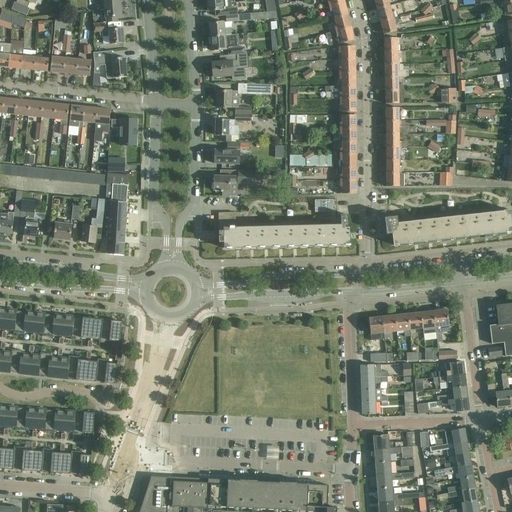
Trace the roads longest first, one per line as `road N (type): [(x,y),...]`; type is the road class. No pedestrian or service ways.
road 1 (residential): [(366,273),(371,59),(360,0)]
road 2 (residential): [(348,469),(124,455)]
road 3 (tertiary): [(366,273),(222,285),(194,280)]
road 4 (residential): [(179,269),(180,222),(194,201),(195,104)]
road 5 (residential): [(155,103),(154,204),(167,222),(166,268)]
road 6 (residential): [(0,87),(155,103)]
road 7 (tertiary): [(194,301),(347,291)]
road 8 (tertiary): [(148,282),(0,261)]
road 9 (tertiary): [(0,281),(146,299)]
road 10 (residential): [(124,455),(167,318)]
road 11 (residential): [(462,282),(480,421)]
road 12 (residential): [(352,425),(347,291)]
road 13 (residential): [(480,421),(352,425)]
